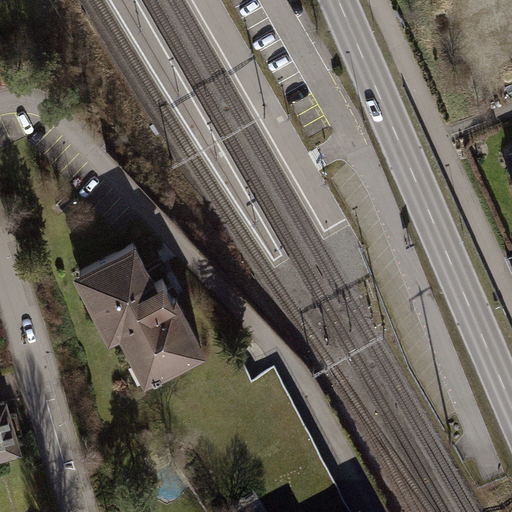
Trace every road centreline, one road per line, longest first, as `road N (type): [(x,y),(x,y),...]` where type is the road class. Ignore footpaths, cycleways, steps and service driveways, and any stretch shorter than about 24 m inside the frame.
road 1 (residential): [(372,511),(301,378),(56,110),(0,105)]
road 2 (secondary): [(511,411),(337,0)]
road 3 (residential): [(74,511),(0,264)]
